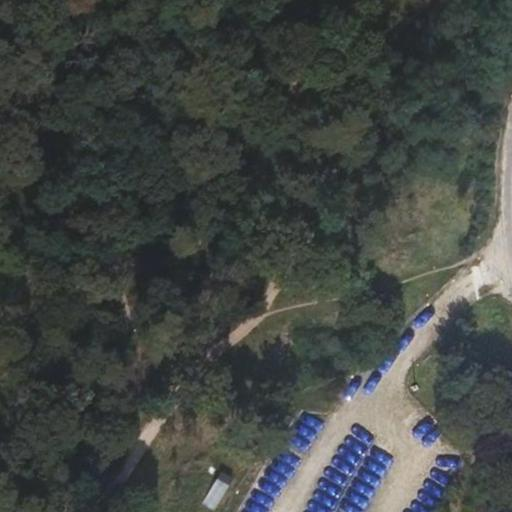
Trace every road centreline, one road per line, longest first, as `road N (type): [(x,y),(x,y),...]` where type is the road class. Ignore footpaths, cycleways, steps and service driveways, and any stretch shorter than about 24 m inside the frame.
road 1 (trunk): [(511,187),(414,306),(275,511)]
road 2 (trunk): [(390,511),(511,338)]
